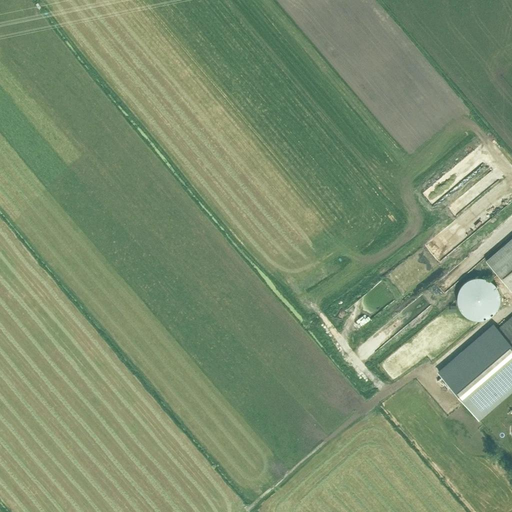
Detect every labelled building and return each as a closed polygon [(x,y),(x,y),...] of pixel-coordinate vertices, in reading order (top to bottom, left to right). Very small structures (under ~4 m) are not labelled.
[(476,146),(476,155),(488,155),(488,146),(476,146)] [(482,158),(473,164),(478,170),(486,165),(482,158)] [(498,186),(486,199),(494,206),(506,193),(498,186)] [(511,235),(487,254),(511,286),(511,265),(508,261),(511,257),(511,235)] [(434,272),(441,262),(435,259),(429,268),(434,272)] [(406,264),(419,280),(424,276),(411,260),(406,264)] [(474,278),(471,279),(466,281),(463,284),(461,286),(459,289),(457,292),(456,296),(456,300),(457,305),(458,308),(460,311),(462,314),(464,316),(469,319),(473,320),(478,321),(480,321),(486,320),(490,317),(494,315),(496,311),(499,306),(500,301),(500,298),(499,294),(499,292),(497,287),(494,284),(490,281),(486,279),(481,278),(478,277),(474,278)] [(415,303),(421,316),(433,310),(429,303),(450,293),(446,284),(433,290),(435,293),(415,303)] [(511,316),(498,329),(494,325),(439,373),(478,418),(511,388),(511,316)]
